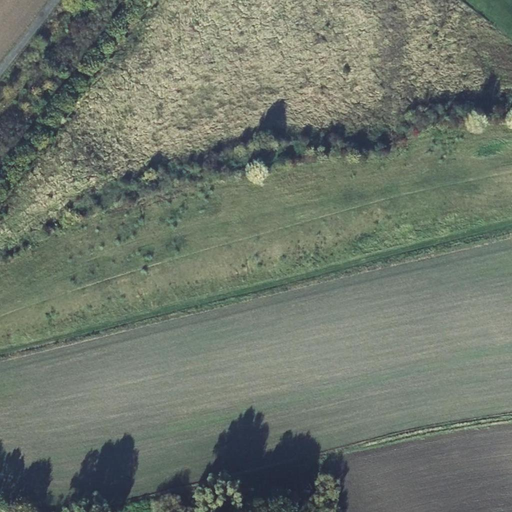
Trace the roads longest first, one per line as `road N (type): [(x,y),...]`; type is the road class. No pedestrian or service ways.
road 1 (track): [(511,219),(0,351)]
road 2 (track): [(511,415),(216,483)]
